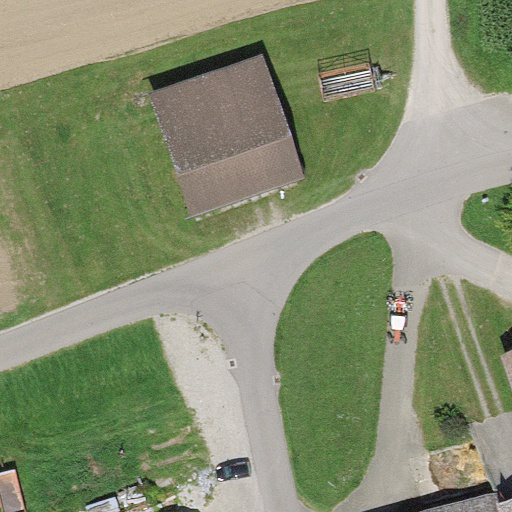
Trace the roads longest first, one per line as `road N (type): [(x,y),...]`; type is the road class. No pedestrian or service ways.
road 1 (unclassified): [(240,271),(441,186),(511,170)]
road 2 (unclassified): [(240,271),(0,358)]
road 3 (unclassified): [(287,511),(240,271)]
road 4 (track): [(441,186),(435,0)]
